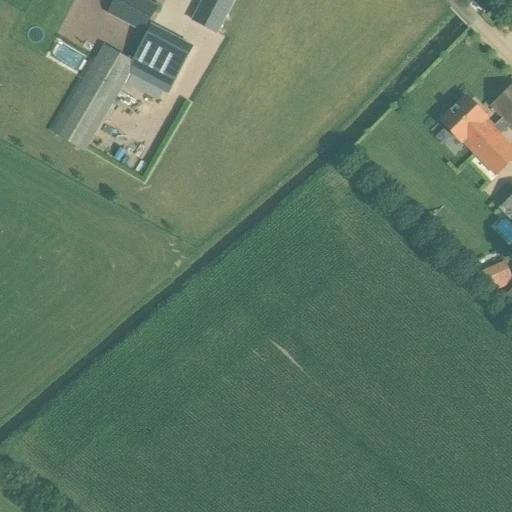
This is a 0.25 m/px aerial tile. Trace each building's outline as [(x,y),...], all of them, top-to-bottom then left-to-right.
[(146,0),(115,0),(108,14),(145,33),(160,7),(146,0)] [(204,0),(193,21),(219,34),(236,0),(204,0)] [(105,46),(54,134),(87,152),(132,75),(169,95),(194,48),(153,27),(135,62),(105,46)] [(467,96),(440,122),(462,145),(464,144),(496,177),(511,162),(511,147),(501,135),(510,126),(511,127),(511,89),(493,108),(504,119),(496,127),(467,96)] [(511,199),(500,211),(511,222),(511,199)] [(481,271),(489,291),(511,281),(511,277),(506,262),(481,271)] [(511,290),(502,301),(511,310),(511,290)]
